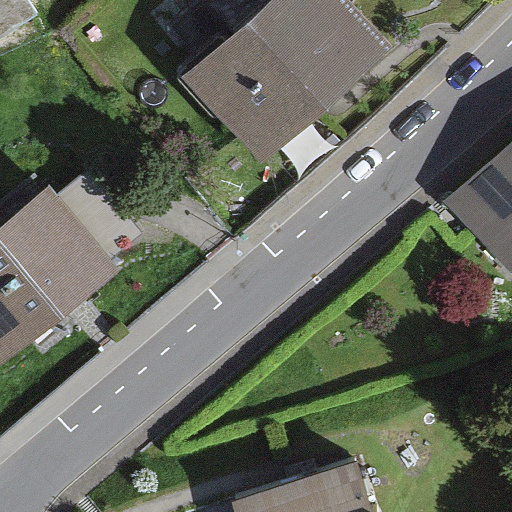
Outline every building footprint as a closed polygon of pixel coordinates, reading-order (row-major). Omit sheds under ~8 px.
[(0,0),(0,34),(37,10),(30,0),(0,0)] [(378,36),(345,0),(271,0),(248,22),(196,68),(261,140),(378,36)] [(228,0),(248,22),(271,0),(228,0)] [(511,125),(440,193),(507,265),(511,260),(511,125)] [(51,195),(104,260),(141,230),(88,165),(51,195)] [(48,191),(0,230),(0,346),(8,340),(9,342),(107,263),(104,260),(51,195),(48,191)] [(373,511),(356,448),(227,483),(235,511),(373,511)]
